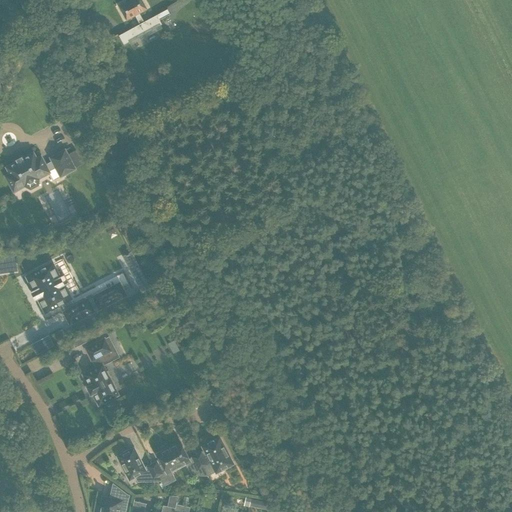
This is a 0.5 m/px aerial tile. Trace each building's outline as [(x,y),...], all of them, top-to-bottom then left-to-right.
[(144,22),(139,13),(146,9),(141,0),(130,0),(119,6),(126,19),(134,15),(139,24),(118,35),(123,45),(162,24),(159,20),(170,14),(167,9),(144,22)] [(10,173),(6,176),(14,191),(24,185),(31,188),(38,184),(39,177),(49,172),(49,171),(56,167),(61,176),(75,169),(65,150),(50,158),(52,161),(45,164),(41,157),(36,159),(33,153),(23,158),(22,157),(16,160),(17,162),(7,167),(10,173)] [(113,228),(107,231),(111,238),(117,235),(113,228)] [(52,263),(27,277),(34,290),(31,291),(36,300),(38,298),(45,312),(62,303),(66,311),(63,312),(70,324),(95,311),(94,311),(99,308),(99,309),(126,295),(120,282),(93,297),(88,299),(74,306),(70,299),(71,299),(64,285),(68,283),(64,275),(60,277),(52,263)] [(137,263),(129,267),(136,282),(145,278),(137,263)] [(88,341),(107,332),(103,326),(85,335),(88,341)] [(99,404),(118,395),(114,388),(116,387),(108,370),(106,371),(98,357),(111,351),(105,338),(85,348),(96,368),(83,374),(89,385),(87,386),(91,394),(93,393),(99,404)] [(208,477),(209,477),(208,475),(215,471),(216,472),(233,464),(220,438),(214,441),(213,440),(208,443),(208,444),(203,447),(205,450),(197,454),(196,452),(195,452),(208,477)] [(189,459),(180,441),(168,447),(179,467),(186,464),(191,474),(207,475),(208,477),(195,452),(196,455),(189,459)] [(150,460),(164,487),(164,485),(175,479),(171,472),(179,467),(168,447),(156,453),(165,470),(157,474),(150,460)] [(123,454),(118,456),(130,479),(135,476),(138,481),(137,481),(137,482),(160,481),(164,488),(164,487),(150,460),(152,464),(144,468),(134,448),(128,451),(128,449),(122,452),(123,454)] [(99,511),(125,511),(129,495),(130,495),(130,494),(128,494),(113,483),(112,483),(113,484),(110,498),(103,497),(99,511)] [(148,511),(144,511),(146,504),(147,503),(134,501),(135,499),(134,499),(131,511),(148,511)] [(267,502),(251,499),(250,506),(265,510),(267,502)] [(174,511),(177,502),(175,508),(163,505),(161,511),(174,511)] [(177,502),(174,511),(188,511),(190,507),(177,504),(177,502)]
